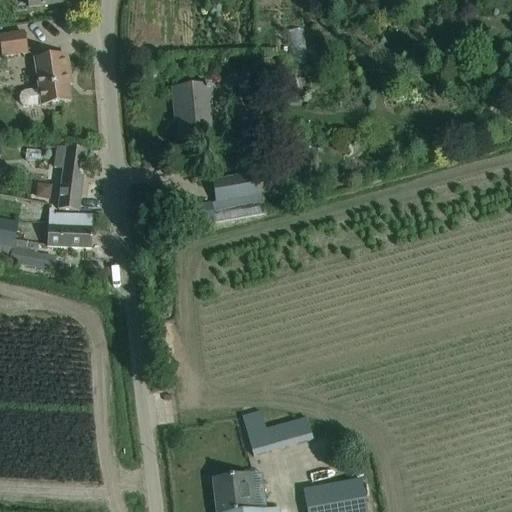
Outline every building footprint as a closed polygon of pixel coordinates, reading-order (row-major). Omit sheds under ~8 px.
[(25,0),(27,8),(64,3),(63,0),(25,0)] [(0,55),(1,59),(28,54),(25,33),(0,37),(0,55)] [(66,56),(46,59),(34,61),(38,90),(24,92),(21,93),(20,95),(18,97),(18,102),(20,105),(22,108),(23,109),(26,109),(70,102),(66,79),(69,78),(66,56)] [(209,87),(192,88),(172,90),(174,109),(177,109),(180,138),(210,136),(207,106),(211,106),(209,87)] [(69,149),(86,148),(85,129),(67,130),(69,149)] [(85,152),(65,150),(64,157),(56,156),(55,167),(63,168),(58,210),(78,213),(85,152)] [(241,168),(259,166),(258,156),(240,158),(241,168)] [(216,205),(188,210),(192,232),(215,228),(214,223),(265,214),(262,196),(258,197),(254,174),(250,175),(231,178),(212,182),(216,204),(216,205)] [(39,195),(51,196),(52,182),(32,181),(31,194),(39,194),(39,195)] [(48,210),(46,248),(70,249),(90,250),(92,216),(72,216),(52,214),(52,210),(51,210),(48,209),(48,210)] [(0,216),(0,246),(12,249),(18,220),(0,216)] [(266,432),(262,414),(243,419),(253,459),(313,444),(308,422),(266,432)] [(264,511),(252,511),(251,496),(249,476),(212,480),(215,511),(277,511),(277,510),(264,511)] [(365,511),(360,481),(302,491),(306,511),(365,511)]
